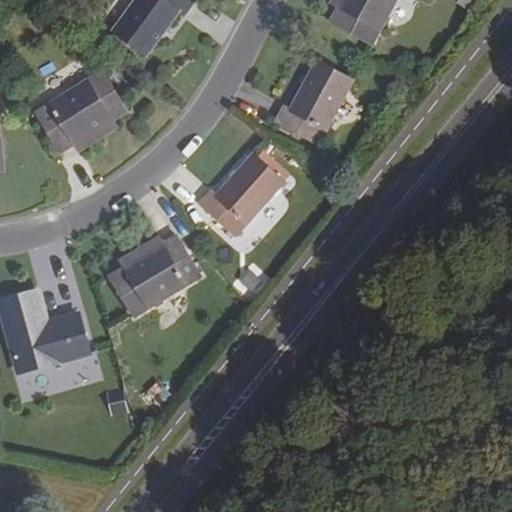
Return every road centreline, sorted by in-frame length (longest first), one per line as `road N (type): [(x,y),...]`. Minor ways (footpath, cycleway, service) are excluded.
road 1 (tertiary): [(511,74),(206,443)]
road 2 (unclassified): [(270,0),(190,134),(132,187),(83,219),(0,242)]
